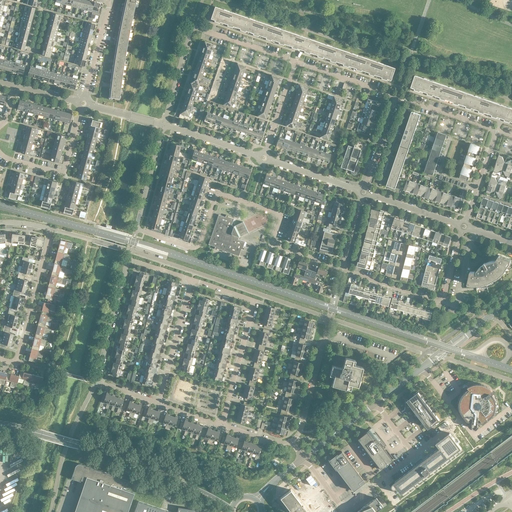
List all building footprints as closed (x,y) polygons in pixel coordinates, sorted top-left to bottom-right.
[(124,0),(123,7),(121,6),(120,11),(122,11),(120,21),(119,26),(119,30),(117,40),(115,39),(114,44),(116,44),(115,49),(114,54),(114,59),(112,69),(111,73),(109,73),(109,77),(111,78),(110,83),(109,93),(109,96),(109,97),(108,98),(109,98),(109,99),(110,99),(111,99),(112,98),(114,98),(120,99),(121,89),(121,84),(122,80),(123,70),(124,66),(125,56),(126,51),(127,47),(128,42),(130,32),(131,23),(132,18),(134,9),(136,4),(136,0),(124,0)] [(94,2),(94,3),(92,12),(91,14),(98,16),(100,9),(99,9),(100,3),(94,2)] [(211,18),(214,19),(214,21),(219,23),(219,21),(227,24),(226,26),(232,27),(232,25),(240,28),(239,30),(244,32),(245,30),(253,32),(252,34),(257,36),(258,34),(265,37),(265,39),(270,41),(271,38),(278,41),(277,43),(283,45),(283,43),(291,45),(290,48),(309,54),(310,52),(318,55),(317,57),(322,58),(323,56),(331,59),(330,61),(335,63),(336,61),(343,63),(343,65),(348,67),(349,65),(356,68),(355,70),(361,72),(361,70),(369,72),(368,74),(373,76),(374,74),(382,76),(381,79),(386,80),(387,78),(390,79),(394,68),(215,6),(211,18)] [(96,24),(83,21),(81,26),(84,27),(93,29),(93,30),(94,30),(96,24)] [(58,37),(56,36),(47,34),(45,39),(54,41),(57,42),(58,37)] [(204,41),(203,47),(211,50),(213,44),(204,41)] [(211,50),(203,47),(201,52),(212,56),(213,52),(211,51),(212,50),(211,50)] [(212,56),(201,52),(199,57),(208,60),(208,62),(210,62),(211,60),(210,59),(210,58),(211,59),(212,56)] [(85,61),(76,58),(74,64),(84,66),(86,61),(85,60),(85,61)] [(206,65),(197,62),(196,67),(204,70),(206,65)] [(246,66),(237,63),(235,68),(245,71),(244,73),(246,74),(247,71),(244,70),(246,66)] [(204,70),(196,67),(194,72),(202,75),(204,70)] [(245,71),(235,68),(233,74),(242,77),(243,73),(244,73),(245,71)] [(202,75),(194,72),(192,78),(201,80),(202,75)] [(242,77),(233,74),(232,79),(241,82),(241,83),(243,84),(244,81),(241,80),(242,77)] [(280,78),(271,75),(269,80),(278,83),(280,78)] [(415,88),(415,90),(420,92),(421,90),(428,93),(427,94),(433,96),(433,94),(441,97),(440,99),(446,101),(446,99),(454,101),(453,103),(458,105),(459,103),(467,106),(466,108),(471,109),(472,107),(479,110),(479,112),(484,114),(485,112),(493,115),(492,116),(510,123),(510,121),(511,121),(511,108),(424,78),(415,75),(411,87),(415,88)] [(77,79),(72,78),(70,87),(69,87),(75,89),(77,79)] [(201,80),(192,78),(190,83),(199,86),(201,80)] [(241,82),(232,79),(230,84),(238,87),(241,88),(243,84),(241,83),(241,82)] [(278,83),(269,80),(267,85),(276,88),(278,83)] [(199,86),(190,83),(189,88),(197,91),(199,86)] [(308,87),(299,84),(298,90),(306,93),(308,87)] [(198,91),(197,91),(189,88),(187,93),(195,96),(197,92),(198,91)] [(237,92),(228,89),(226,94),(235,97),(237,92)] [(274,93),(266,90),(265,90),(264,91),(262,91),(261,95),(264,96),(272,99),(274,93)] [(306,93),(298,90),(296,95),(304,98),(306,93)] [(195,96),(187,93),(185,98),(194,101),(195,96)] [(235,97),(226,94),(225,100),(233,102),(235,97)] [(342,99),(333,96),(332,101),(340,104),(342,99)] [(368,97),(367,99),(366,102),(368,103),(367,108),(375,111),(378,104),(375,103),(376,102),(370,100),(371,98),(368,97)] [(194,101),(185,98),(183,103),(192,106),(194,101)] [(303,103),(294,100),(292,105),(301,108),(303,103)] [(271,104),(262,101),(260,106),(269,109),(271,104)] [(340,104),(332,101),(330,107),(338,110),(340,104)] [(192,106),(183,103),(182,108),(190,111),(192,106)] [(269,109),(260,106),(259,111),(267,114),(269,109)] [(190,111),(182,108),(180,114),(188,117),(190,111)] [(375,111),(367,108),(365,113),(374,116),(375,113),(377,114),(377,113),(378,112),(375,111)] [(299,113),(291,110),(289,115),(297,118),(299,113)] [(204,121),(209,123),(212,114),(207,112),(204,121)] [(337,115),(328,112),(326,117),(335,120),(337,115)] [(361,118),(372,121),(372,122),(374,122),(375,120),(374,120),(375,120),(373,119),(374,116),(365,113),(363,112),(361,118)] [(412,112),(387,185),(390,186),(390,187),(391,187),(392,187),(392,186),(392,187),(395,188),(420,115),(412,112)] [(217,116),(212,114),(209,123),(214,124),(217,116)] [(297,118),(289,115),(287,121),(295,124),(296,124),(297,122),(296,121),(297,118)] [(223,118),(217,116),(214,124),(220,126),(223,118)] [(228,119),(223,118),(220,126),(225,128),(228,119)] [(372,121),(361,118),(359,123),(361,123),(370,126),(370,127),(372,127),(373,126),(373,125),(371,124),(372,122),(372,121)] [(233,121),(228,119),(225,128),(230,130),(233,121)] [(234,119),(233,121),(230,130),(235,131),(238,123),(239,121),(234,119)] [(244,122),(243,125),(240,133),(245,135),(248,126),(249,124),(244,122)] [(333,125),(325,122),(323,127),(331,130),(333,125)] [(369,129),(370,127),(370,126),(361,123),(359,123),(359,122),(356,131),(367,135),(368,135),(369,132),(370,132),(371,131),(371,130),(369,129)] [(243,125),(238,123),(235,131),(240,133),(243,125)] [(253,128),(248,126),(245,135),(250,137),(253,128)] [(320,126),(319,130),(318,130),(317,133),(320,133),(320,132),(321,133),(330,135),(331,130),(323,127),(320,126)] [(258,130),(253,128),(250,137),(256,138),(258,130)] [(264,132),(258,130),(256,138),(261,140),(264,132)] [(447,135),(438,132),(436,138),(444,141),(446,138),(448,139),(448,138),(448,137),(448,136),(446,135),(447,135)] [(284,139),(279,137),(276,145),(281,147),(284,139)] [(444,141),(436,138),(434,144),(443,147),(444,144),(446,144),(446,143),(446,142),(446,141),(444,141)] [(289,140),(284,139),(281,147),(286,149),(289,140)] [(294,142),(289,140),(286,149),(291,151),(294,142)] [(299,144),(294,142),(291,151),(297,152),(299,144)] [(300,142),(299,144),(297,152),(302,154),(305,146),(305,143),(300,142)] [(480,146),(471,143),(469,149),(478,152),(479,149),(481,150),(482,149),(482,148),(481,148),(481,147),(480,147),(480,146)] [(443,147),(434,144),(432,149),(441,152),(442,149),(444,150),(444,149),(444,148),(444,147),(443,147)] [(346,149),(344,156),(349,158),(353,147),(346,145),(346,149)] [(310,148),(305,146),(302,154),(307,156),(310,148)] [(361,150),(353,147),(349,158),(358,161),(358,160),(359,157),(360,153),(361,150)] [(315,149),(310,148),(307,156),(312,158),(315,149)] [(320,151),(315,149),(312,158),(317,160),(320,151)] [(441,152),(432,149),(430,155),(439,158),(440,155),(442,156),(443,154),(442,153),(441,152)] [(478,152),(469,149),(467,155),(476,158),(477,155),(479,156),(480,154),(479,153),(478,152)] [(191,159),(196,161),(199,152),(194,150),(191,159)] [(325,153),(320,151),(317,160),(322,161),(325,153)] [(204,154),(199,152),(196,161),(201,163),(204,154)] [(331,155),(325,153),(322,161),(328,163),(331,155)] [(210,156),(204,154),(201,163),(207,164),(210,156)] [(439,158),(430,155),(428,161),(437,164),(438,161),(440,161),(441,160),(441,159),(440,159),(440,158),(439,158)] [(476,158),(467,155),(465,161),(474,164),(475,161),(477,161),(478,160),(478,159),(477,159),(477,158),(476,158)] [(215,157),(210,156),(207,164),(212,166),(215,157)] [(349,158),(344,156),(342,161),(341,162),(341,163),(341,164),(341,165),(340,167),(346,169),(349,158)] [(498,156),(496,163),(504,166),(505,163),(502,157),(498,156)] [(220,159),(215,157),(212,166),(217,168),(220,159)] [(358,161),(349,158),(346,169),(348,170),(351,170),(351,171),(350,172),(351,174),(352,175),(354,175),(355,174),(356,173),(356,171),(356,170),(354,169),(357,162),(358,162),(358,161)] [(225,161),(220,159),(217,168),(222,170),(225,161)] [(230,163),(225,161),(222,170),(227,172),(230,163)] [(437,164),(428,161),(426,166),(435,169),(436,166),(438,167),(439,166),(439,165),(438,164),(437,164)] [(474,164),(465,161),(463,166),(472,169),(473,166),(475,167),(476,166),(476,165),(475,164),(474,164)] [(235,164),(230,163),(227,172),(232,173),(235,164)] [(504,166),(496,163),(493,171),(497,173),(497,172),(502,170),(504,166)] [(240,166),(235,164),(232,173),(237,175),(240,166)] [(245,168),(240,166),(237,175),(242,177),(245,168)] [(435,169),(426,166),(424,172),(433,175),(434,172),(436,173),(437,171),(437,170),(436,170),(435,169)] [(472,169),(463,166),(461,172),(470,175),(471,172),(473,173),(474,171),(474,170),(473,170),(472,169)] [(511,169),(504,166),(502,170),(505,175),(505,176),(509,177),(511,169)] [(251,170),(245,168),(242,177),(248,179),(251,170)] [(14,173),(15,174),(14,177),(23,179),(24,173),(12,170),(12,172),(14,173)] [(470,175),(461,172),(459,178),(468,181),(469,178),(471,178),(472,177),(472,176),(471,176),(471,175),(470,175)] [(209,178),(200,175),(198,181),(207,184),(209,178)] [(271,177),(266,175),(263,184),(268,186),(271,177)] [(491,176),(489,184),(496,187),(498,183),(495,178),(491,176)] [(276,178),(271,177),(268,186),(273,187),(276,178)] [(281,180),(276,178),(273,187),(278,189),(281,180)] [(287,182),(281,180),(278,189),(283,191),(287,182)] [(403,190),(409,192),(413,182),(407,180),(403,190)] [(503,181),(498,183),(496,187),(504,190),(507,182),(503,180),(503,181)] [(207,184),(198,181),(196,186),(205,189),(207,184)] [(292,184),(287,182),(283,191),(289,193),(292,184)] [(418,184),(413,182),(409,192),(415,194),(418,184)] [(297,185),(292,184),(289,193),(294,194),(297,185)] [(424,186),(418,184),(415,194),(421,196),(424,186)] [(496,187),(489,184),(486,192),(490,194),(490,193),(495,191),(496,187)] [(302,187),(297,185),(294,194),(299,196),(302,187)] [(205,189),(196,186),(195,191),(204,194),(205,189)] [(430,188),(424,186),(421,196),(426,198),(430,188)] [(307,189),(302,187),(299,196),(304,198),(307,189)] [(504,190),(496,187),(495,191),(498,196),(502,198),(504,190)] [(435,190),(430,188),(426,198),(432,200),(435,190)] [(312,191),(307,189),(304,198),(309,200),(312,191)] [(441,192),(435,190),(432,200),(438,202),(441,192)] [(204,194),(195,191),(193,196),(202,199),(204,194)] [(317,192),(312,191),(309,200),(314,201),(317,192)] [(323,194),(317,192),(314,201),(320,203),(323,194)] [(447,194),(441,192),(438,202),(443,204),(447,194)] [(452,196),(447,194),(443,204),(449,206),(452,196)] [(202,199),(193,196),(191,201),(200,204),(202,199)] [(458,198),(452,196),(449,206),(455,208),(458,198)] [(464,200),(458,198),(455,208),(461,210),(464,200)] [(483,198),(476,217),(481,219),(483,215),(479,214),(481,208),(485,210),(488,199),(483,198)] [(334,202),(333,207),(343,210),(343,207),(342,206),(343,204),(341,204),(342,201),(336,199),(335,202),(334,202)] [(493,201),(488,199),(485,210),(483,215),(481,219),(487,221),(488,217),(484,216),(486,210),(490,211),(493,201)] [(200,204),(191,201),(189,206),(198,209),(200,204)] [(498,203),(493,201),(490,211),(488,217),(487,221),(492,222),(493,219),(489,218),(491,211),(495,213),(498,203)] [(503,205),(498,203),(495,213),(493,219),(492,222),(497,224),(498,221),(494,219),(496,213),(500,215),(503,205)] [(509,206),(503,205),(500,215),(498,221),(497,224),(502,226),(503,222),(499,221),(502,215),(505,217),(509,206)] [(198,209),(189,206),(188,212),(197,215),(198,209)] [(511,213),(511,207),(509,206),(505,217),(503,222),(502,226),(507,228),(508,224),(504,223),(507,217),(510,219),(511,213)] [(305,211),(296,208),(294,214),(303,217),(305,211)] [(197,215),(188,212),(186,217),(195,220),(197,215)] [(303,217),(294,214),(292,219),(301,222),(303,217)] [(211,236),(210,236),(209,238),(210,239),(208,244),(215,247),(214,249),(217,250),(217,249),(222,251),(222,252),(224,253),(225,251),(230,253),(230,254),(232,255),(233,254),(238,256),(241,249),(243,250),(244,248),(243,247),(245,241),(238,239),(239,237),(248,233),(243,222),(233,226),(231,225),(234,219),(228,217),(228,216),(226,215),(225,217),(218,215),(216,220),(215,220),(214,222),(215,223),(214,228),(212,228),(212,230),(213,231),(211,236)] [(195,220),(186,217),(184,222),(193,225),(195,220)] [(338,220),(330,218),(329,223),(325,222),(324,225),(331,227),(332,224),(337,225),(338,220)] [(391,228),(396,229),(400,219),(395,218),(391,228)] [(301,222),(292,219),(291,224),(300,227),(301,222)] [(405,221),(400,219),(396,229),(402,231),(405,221)] [(410,223),(405,221),(402,231),(407,233),(410,223)] [(160,224),(151,222),(149,227),(151,228),(151,230),(158,232),(160,224)] [(193,225),(184,222),(182,227),(191,230),(193,225)] [(415,225),(410,223),(407,233),(412,235),(415,225)] [(300,227),(291,224),(289,229),(298,232),(300,227)] [(420,226),(415,225),(412,235),(411,236),(417,238),(417,236),(420,226)] [(322,233),(323,234),(322,237),(334,240),(336,235),(337,235),(338,235),(339,232),(331,230),(331,227),(327,226),(326,228),(323,228),(322,233)] [(426,228),(420,226),(417,236),(422,238),(426,228)] [(191,230),(182,227),(181,232),(190,235),(191,230)] [(431,230),(426,228),(422,238),(427,240),(431,230)] [(298,232),(289,229),(287,234),(296,237),(298,232)] [(436,232),(431,230),(427,240),(432,242),(436,232)] [(2,234),(2,233),(0,232),(0,243),(5,243),(5,245),(8,245),(8,239),(5,239),(5,234),(2,234)] [(190,235),(181,232),(179,237),(188,240),(190,235)] [(441,233),(436,232),(432,242),(437,243),(441,233)] [(19,233),(16,233),(15,234),(12,234),(12,239),(8,239),(8,245),(11,245),(12,243),(17,244),(19,233)] [(22,234),(19,233),(17,244),(23,244),(23,247),(26,247),(27,241),(24,240),(25,235),(22,235),(22,234)] [(446,235),(441,233),(437,243),(443,245),(446,235)] [(296,237),(287,234),(285,239),(294,242),(296,237)] [(451,237),(446,235),(443,245),(448,247),(451,237)] [(38,237),(35,236),(35,238),(32,237),(31,242),(27,241),(26,247),(29,248),(30,246),(35,247),(38,237)] [(41,238),(38,237),(35,247),(41,249),(44,240),(41,239),(41,238)] [(334,240),(322,237),(321,243),(333,246),(334,240)] [(388,241),(387,244),(387,245),(393,246),(391,253),(398,254),(401,243),(388,239),(388,241)] [(72,243),(60,240),(57,252),(64,254),(66,248),(70,249),(72,243)] [(333,246),(321,243),(319,252),(332,256),(333,252),(332,251),(333,246)] [(409,245),(406,257),(413,258),(415,250),(418,251),(419,247),(409,245)] [(264,266),(265,262),(267,257),(264,256),(266,251),(261,249),(257,259),(260,260),(259,264),(264,266)] [(391,253),(385,251),(384,256),(390,258),(388,264),(395,266),(398,254),(391,253)] [(69,255),(64,254),(57,252),(54,263),(66,267),(69,255)] [(269,252),(267,257),(265,262),(268,263),(267,267),(272,269),(273,265),(275,260),(272,259),(274,254),(269,252)] [(277,254),(275,260),(273,265),(276,266),(275,270),(280,272),(281,268),(283,262),(280,261),(282,256),(277,255),(277,254)] [(429,255),(428,259),(441,264),(442,258),(429,255)] [(489,262),(487,262),(485,263),(484,260),(482,261),(484,264),(481,266),(480,265),(477,268),(478,269),(476,271),(470,271),(469,274),(466,288),(477,288),(487,288),(486,284),(489,283),(498,278),(504,272),(510,263),(511,259),(499,255),(495,261),(492,261),(489,262)] [(27,258),(23,257),(22,260),(23,261),(22,266),(31,269),(33,263),(28,262),(29,259),(27,258)] [(285,257),(283,262),(281,268),(284,268),(282,273),(288,274),(291,265),(288,264),(290,259),(285,257)] [(413,258),(406,257),(403,268),(410,270),(413,258)] [(424,262),(424,264),(427,265),(440,268),(441,264),(428,259),(425,258),(424,262)] [(305,270),(303,276),(306,277),(309,270),(306,269),(308,264),(299,261),(297,267),(298,267),(298,268),(299,268),(305,270)] [(371,265),(360,262),(359,266),(365,268),(365,269),(369,270),(369,269),(370,269),(371,265)] [(66,267),(54,263),(51,275),(63,278),(65,269),(66,267)] [(388,264),(382,263),(381,268),(387,269),(385,275),(392,278),(395,266),(388,264)] [(440,268),(427,265),(425,270),(430,272),(438,274),(439,273),(440,270),(439,269),(440,268)] [(31,269),(22,266),(20,272),(19,272),(18,275),(24,276),(25,273),(29,275),(31,269)] [(317,272),(314,271),(311,279),(314,280),(316,274),(322,276),(323,277),(323,276),(325,277),(327,271),(318,268),(317,272)] [(410,270),(403,268),(400,280),(407,283),(408,278),(413,279),(414,275),(409,273),(410,270)] [(311,270),(309,270),(306,277),(303,276),(294,273),(291,284),(296,285),(296,283),(297,284),(297,282),(298,279),(307,282),(311,270)] [(314,271),(311,270),(307,282),(317,285),(315,289),(315,288),(314,290),(315,290),(314,292),(319,293),(322,286),(323,283),(314,280),(311,279),(314,271)] [(430,272),(425,270),(422,281),(435,285),(438,274),(430,272)] [(136,275),(135,280),(144,282),(146,275),(139,273),(139,276),(136,275)] [(24,276),(18,275),(17,278),(18,278),(17,284),(26,287),(28,281),(23,279),(24,276)] [(63,278),(51,275),(48,287),(55,288),(56,283),(65,285),(66,281),(67,279),(63,278)] [(144,282),(135,280),(134,285),(136,285),(135,288),(142,289),(144,282)] [(169,281),(167,288),(175,291),(176,287),(178,287),(179,284),(169,281)] [(435,285),(422,281),(421,285),(434,290),(435,285)] [(26,287),(17,284),(15,290),(14,289),(13,293),(19,294),(20,291),(25,293),(26,287)] [(355,285),(351,284),(350,287),(347,286),(346,292),(349,292),(349,293),(356,295),(358,287),(355,286),(355,285)] [(358,286),(358,287),(356,295),(355,295),(362,297),(364,289),(362,288),(362,287),(358,286)] [(60,290),(55,288),(48,287),(45,298),(48,299),(52,300),(53,295),(58,296),(60,290)] [(142,289),(135,288),(135,291),(133,290),(131,294),(140,297),(142,289)] [(175,291),(167,288),(165,296),(175,298),(176,295),(174,295),(175,291)] [(364,288),(364,289),(362,297),(362,298),(369,299),(371,291),(368,291),(368,289),(364,288)] [(371,291),(369,299),(367,304),(371,305),(372,302),(371,302),(372,301),(375,302),(377,294),(375,293),(375,292),(371,291)] [(19,294),(13,293),(12,296),(14,296),(12,302),(21,304),(23,298),(19,297),(19,294)] [(377,293),(377,294),(375,302),(382,304),(384,296),(381,295),(381,294),(377,293)] [(140,297),(131,294),(130,299),(132,300),(132,302),(138,304),(140,297)] [(384,295),(384,296),(382,304),(389,306),(391,298),(388,297),(388,296),(384,295)] [(175,298),(165,296),(163,303),(172,305),(173,301),(174,302),(175,298)] [(199,300),(198,304),(207,307),(209,299),(199,297),(198,300),(199,300)] [(390,307),(397,309),(399,301),(396,300),(396,299),(392,298),(390,307)] [(399,300),(399,301),(397,309),(397,310),(403,311),(405,303),(403,302),(403,301),(399,300)] [(9,307),(8,311),(10,311),(15,312),(16,313),(17,310),(20,310),(21,304),(12,302),(11,308),(9,307)] [(46,303),(44,302),(41,314),(47,316),(49,310),(54,312),(56,306),(51,304),(46,303)] [(138,304),(132,302),(131,305),(129,304),(128,309),(136,311),(138,304)] [(405,302),(405,303),(403,311),(403,312),(410,313),(412,305),(409,305),(410,303),(405,302)] [(172,305),(163,303),(161,310),(171,313),(172,310),(170,309),(172,305)] [(207,307),(198,304),(197,308),(196,308),(195,311),(205,314),(207,307)] [(231,305),(229,313),(238,315),(239,311),(240,311),(241,308),(231,305)] [(281,307),(275,305),(274,308),(266,306),(265,310),(264,309),(263,312),(265,312),(273,314),(274,311),(279,312),(281,307)] [(412,305),(410,313),(410,314),(416,316),(419,308),(418,308),(416,307),(416,306),(412,305)] [(419,307),(418,308),(419,308),(416,316),(423,318),(425,310),(422,309),(423,308),(419,307)] [(136,311),(128,309),(126,314),(128,314),(128,317),(134,318),(136,311)] [(425,309),(425,310),(423,318),(430,320),(432,312),(429,311),(429,310),(425,309)] [(171,313),(161,310),(159,317),(168,320),(169,316),(170,316),(171,313)] [(10,311),(8,311),(8,314),(9,314),(7,320),(17,322),(18,316),(14,315),(15,312),(10,311)] [(205,314),(195,311),(194,315),(195,315),(194,319),(203,321),(205,314)] [(265,312),(264,315),(263,315),(262,318),(263,318),(272,320),(273,317),(278,318),(278,316),(273,314),(265,312)] [(238,315),(229,313),(227,320),(237,323),(238,319),(237,319),(238,315)] [(52,317),(47,316),(41,314),(38,326),(44,328),(46,322),(51,323),(52,317)] [(311,318),(305,316),(304,319),(303,323),(298,322),(298,324),(303,325),(311,328),(312,324),(314,325),(314,322),(313,322),(310,321),(311,318)] [(134,318),(128,317),(127,320),(125,319),(124,323),(132,326),(134,318)] [(168,320),(159,317),(157,325),(167,327),(168,324),(167,324),(168,320)] [(263,318),(262,321),(261,321),(260,323),(262,324),(264,325),(263,328),(269,329),(270,326),(271,323),(276,324),(277,321),(272,320),(263,318)] [(203,321),(194,319),(193,323),(192,323),(191,326),(200,328),(201,328),(203,321)] [(17,322),(7,320),(6,326),(4,325),(4,328),(10,330),(11,327),(15,328),(17,322)] [(237,323),(227,320),(225,327),(234,330),(235,326),(236,326),(237,323)] [(132,326),(124,323),(123,328),(125,329),(124,331),(130,333),(132,326)] [(167,327),(157,325),(155,332),(164,334),(165,330),(166,331),(167,327)] [(303,325),(302,329),(297,327),(296,330),(301,331),(310,333),(311,330),(312,330),(313,328),(311,328),(303,325)] [(49,329),(44,328),(38,326),(34,337),(41,339),(43,334),(48,335),(49,329)] [(200,328),(191,326),(190,329),(191,330),(190,334),(199,336),(201,328),(200,328)] [(234,330),(225,327),(223,335),(233,337),(234,334),(233,334),(234,330)] [(10,330),(4,328),(3,332),(4,332),(3,338),(12,340),(14,334),(9,333),(10,330)] [(259,334),(258,337),(272,341),(272,338),(268,337),(268,333),(269,330),(263,329),(262,332),(260,331),(258,331),(258,333),(259,334)] [(130,333),(124,331),(123,334),(121,334),(120,338),(128,341),(130,333)] [(301,331),(300,335),(295,333),(295,336),(300,337),(299,340),(305,342),(306,339),(308,339),(309,336),(311,336),(311,334),(310,333),(301,331)] [(164,334),(155,332),(153,339),(163,342),(164,339),(163,338),(164,334)] [(199,336),(190,334),(189,338),(188,337),(187,341),(197,343),(199,336)] [(233,337),(223,335),(222,342),(230,344),(231,340),(233,340),(233,337)] [(46,340),(41,339),(34,337),(31,349),(38,351),(40,345),(45,347),(46,340)] [(272,341),(258,337),(257,340),(256,340),(255,342),(257,343),(259,344),(258,347),(264,348),(265,345),(266,342),(271,343),(272,341)] [(12,340),(3,338),(1,343),(0,343),(0,346),(5,348),(6,345),(10,346),(12,340)] [(128,341),(120,338),(119,343),(121,343),(120,346),(126,348),(128,341)] [(163,342),(153,339),(151,347),(160,349),(161,345),(162,345),(163,342)] [(305,342),(299,340),(298,343),(297,347),(292,345),(292,348),(305,351),(306,348),(307,348),(308,346),(307,345),(304,345),(305,342)] [(197,343),(187,341),(186,344),(188,344),(186,348),(195,350),(197,343)] [(230,344),(222,342),(220,349),(230,352),(230,348),(229,348),(230,344)] [(126,348),(120,346),(119,349),(117,348),(116,353),(124,355),(126,348)] [(160,349),(151,347),(150,354),(159,357),(160,353),(159,353),(160,349)] [(264,348),(258,347),(258,349),(255,349),(254,349),(253,351),(254,351),(253,355),(267,358),(268,356),(263,355),(264,351),(264,348)] [(195,350),(186,348),(185,352),(184,352),(183,355),(193,358),(195,350)] [(305,351),(292,348),(291,350),(296,351),(295,355),(294,358),(300,360),(301,357),(304,357),(305,358),(306,355),(304,355),(305,351)] [(43,352),(38,351),(31,349),(28,361),(35,363),(37,357),(42,358),(43,352)] [(230,352),(220,349),(218,356),(226,359),(227,355),(229,355),(230,352)] [(124,355),(116,353),(115,357),(117,358),(116,361),(122,362),(124,355)] [(159,357),(150,354),(148,361),(156,364),(157,359),(159,360),(159,357)] [(193,358),(183,355),(182,358),(184,359),(183,363),(191,365),(193,358)] [(267,358),(253,355),(253,358),(251,358),(250,360),(252,361),(254,362),(254,364),(260,366),(260,363),(261,363),(261,360),(266,361),(267,358)] [(226,359),(218,356),(216,364),(226,366),(227,363),(225,363),(226,359)] [(345,357),(345,359),(342,367),(341,366),(341,368),(332,365),(329,375),(334,376),(331,385),(350,390),(352,384),(358,386),(363,367),(354,364),(355,361),(355,360),(348,358),(345,357)] [(300,360),(294,358),(294,361),(293,361),(293,364),(288,363),(287,366),(301,369),(302,366),(303,366),(304,364),(302,363),(300,362),(300,360)] [(122,362),(116,361),(115,363),(113,363),(112,367),(121,370),(122,362)] [(156,364),(148,361),(146,369),(156,371),(156,368),(155,367),(156,364)] [(191,365),(183,363),(182,367),(180,366),(179,370),(189,372),(191,365)] [(226,366),(216,364),(214,371),(222,373),(223,369),(225,370),(226,366)] [(260,366),(254,364),(253,367),(250,367),(249,366),(248,369),(250,369),(249,373),(262,376),(263,374),(258,373),(259,369),(260,366)] [(301,369),(287,366),(286,368),(291,369),(290,373),(290,376),(296,377),(297,375),(299,375),(300,375),(301,373),(300,373),(301,369)] [(121,370),(112,367),(111,372),(113,372),(112,375),(119,377),(121,370)] [(156,371),(146,369),(144,376),(152,378),(153,374),(155,374),(156,371)] [(31,374),(20,371),(18,376),(19,376),(18,378),(24,380),(22,385),(28,386),(30,381),(32,374),(31,374)] [(222,373),(214,371),(212,378),(222,381),(223,378),(221,377),(222,373)] [(7,373),(5,380),(11,381),(9,386),(16,388),(18,378),(19,376),(18,376),(7,373)] [(262,376),(249,373),(248,376),(246,376),(246,378),(247,379),(250,379),(249,382),(255,384),(256,381),(257,377),(262,379),(262,376)] [(32,374),(30,381),(28,386),(40,389),(43,377),(32,374)] [(152,378),(144,376),(142,383),(152,386),(153,382),(151,382),(152,378)] [(296,377),(290,376),(289,379),(288,382),(283,381),(282,384),(296,387),(297,384),(298,384),(299,382),(298,381),(295,380),(296,377)] [(255,384),(249,382),(248,385),(246,385),(245,385),(244,384),(243,387),(245,387),(244,391),(258,394),(258,392),(253,390),(254,387),(255,384)] [(467,387),(468,389),(469,389),(466,391),(465,391),(465,392),(464,393),(463,394),(462,395),(461,396),(461,397),(460,398),(460,400),(459,401),(459,402),(459,404),(459,405),(459,406),(459,408),(459,409),(459,410),(460,411),(460,412),(461,413),(461,414),(462,415),(462,416),(463,416),(464,417),(463,417),(464,417),(465,418),(465,419),(466,419),(467,420),(468,421),(469,422),(470,422),(471,423),(472,423),(472,426),(474,429),(478,426),(478,424),(479,424),(480,424),(481,424),(483,423),(484,423),(485,422),(486,422),(487,421),(488,420),(489,419),(489,420),(490,419),(491,418),(492,417),(493,416),(494,415),(494,414),(495,413),(495,412),(496,410),(496,409),(496,408),(496,406),(496,405),(496,404),(496,403),(496,402),(496,401),(496,400),(495,399),(495,398),(494,397),(494,396),(493,395),(493,394),(493,395),(491,392),(492,391),(493,391),(492,390),(492,391),(491,390),(490,389),(489,388),(488,387),(489,387),(488,387),(487,386),(486,386),(485,385),(483,385),(484,384),(483,384),(483,385),(482,384),(480,384),(479,384),(478,384),(478,383),(478,384),(476,384),(475,384),(474,384),(472,385),(472,384),(472,385),(471,385),(470,386),(469,387),(468,387),(467,387)] [(296,387),(282,384),(282,386),(287,387),(286,391),(285,394),(291,395),(292,392),(294,393),(296,393),(296,391),(295,390),(296,387)] [(258,394),(244,391),(243,394),(242,394),(241,396),(242,396),(242,397),(245,397),(244,400),(250,402),(251,399),(252,395),(257,397),(258,394)] [(107,392),(103,401),(101,400),(100,401),(99,406),(101,407),(103,402),(107,403),(105,408),(107,409),(109,404),(112,396),(109,395),(109,393),(107,392)] [(439,420),(418,392),(409,400),(411,402),(412,403),(411,404),(412,405),(413,405),(414,406),(412,408),(426,427),(426,426),(428,425),(430,427),(439,420)] [(112,394),(112,396),(109,404),(112,405),(111,410),(113,411),(115,406),(118,398),(114,397),(115,395),(112,394)] [(291,395),(285,394),(284,397),(283,400),(278,399),(278,401),(291,405),(292,402),(294,402),(294,399),(293,399),(290,398),(291,395)] [(118,396),(118,398),(115,406),(118,407),(117,412),(119,413),(121,408),(123,409),(126,403),(123,402),(124,400),(120,399),(121,397),(118,396)] [(128,404),(126,403),(123,409),(130,411),(128,416),(131,417),(135,404),(132,402),(132,401),(130,400),(128,404)] [(250,403),(244,401),(243,404),(241,403),(240,407),(238,407),(237,409),(239,410),(248,412),(248,409),(253,410),(254,407),(249,406),(250,403)] [(291,405),(278,401),(277,404),(282,405),(281,409),(280,412),(287,413),(287,410),(290,411),(291,411),(292,409),(291,408),(291,405)] [(139,405),(135,404),(131,417),(133,418),(135,413),(141,415),(143,409),(140,408),(142,404),(139,404),(139,405)] [(147,423),(149,423),(154,410),(151,409),(151,408),(149,407),(147,411),(144,410),(142,416),(149,418),(147,423)] [(157,411),(154,410),(149,423),(152,424),(154,419),(160,422),(162,416),(159,415),(160,411),(158,410),(157,411)] [(239,410),(238,413),(237,413),(236,415),(237,415),(246,418),(247,414),(252,416),(253,413),(248,412),(239,410)] [(287,413),(280,412),(280,415),(279,418),(274,417),(273,419),(278,421),(287,423),(288,419),(289,420),(290,417),(288,417),(286,416),(287,413)] [(165,417),(162,416),(160,422),(166,424),(164,429),(167,429),(172,416),(168,415),(169,414),(166,413),(165,417)] [(237,415),(236,419),(235,418),(234,421),(236,421),(244,424),(245,420),(250,421),(251,419),(246,418),(237,415)] [(175,417),(172,416),(167,429),(169,430),(171,425),(177,428),(179,422),(177,421),(178,417),(175,416),(175,417)] [(186,436),(187,431),(190,423),(187,421),(187,420),(185,419),(184,423),(181,422),(179,428),(185,430),(183,435),(186,436)] [(191,421),(190,423),(187,431),(191,432),(189,437),(191,438),(193,433),(196,424),(193,423),(193,422),(191,421)] [(278,421),(277,424),(272,423),(272,425),(277,426),(285,429),(286,425),(287,426),(288,423),(287,423),(278,421)] [(197,423),(196,424),(193,433),(197,434),(195,439),(197,440),(199,435),(202,436),(204,430),(201,429),(202,426),(199,425),(199,424),(197,423)] [(277,426),(276,430),(271,428),(270,431),(275,432),(284,435),(285,431),(286,431),(287,429),(285,429),(277,426)] [(207,431),(204,430),(202,436),(205,437),(208,438),(207,443),(209,444),(214,430),(210,429),(211,428),(208,427),(208,428),(207,431)] [(217,432),(214,430),(209,444),(211,445),(213,440),(217,441),(219,442),(221,436),(219,435),(219,432),(220,431),(217,430),(217,432)] [(377,442),(368,430),(357,439),(380,469),(393,459),(387,450),(385,451),(384,450),(378,441),(377,442)] [(450,433),(449,434),(436,443),(439,448),(438,450),(424,460),(422,461),(418,465),(417,464),(415,467),(402,476),(395,481),(396,482),(393,484),(393,485),(392,485),(392,486),(392,487),(393,487),(393,488),(394,488),(394,489),(395,489),(396,488),(397,488),(401,494),(461,448),(450,433)] [(225,449),(228,450),(232,437),(229,436),(230,434),(227,434),(227,435),(226,435),(226,437),(223,436),(221,442),(224,443),(227,445),(225,449)] [(236,438),(232,437),(228,450),(230,451),(232,446),(235,447),(238,448),(240,442),(237,441),(238,439),(239,437),(236,437),(236,438)] [(243,443),(240,442),(238,448),(241,449),(245,451),(243,455),(245,456),(247,451),(250,443),(247,442),(247,440),(245,440),(244,441),(243,443)] [(250,441),(250,443),(247,451),(250,452),(249,457),(251,458),(253,453),(256,445),(255,445),(252,444),(253,442),(250,441)] [(256,443),(255,445),(256,445),(253,453),(256,454),(254,459),(260,461),(262,455),(259,454),(261,447),(258,446),(258,444),(256,443)] [(362,479),(341,451),(335,456),(336,456),(331,460),(335,465),(334,466),(337,470),(340,474),(341,475),(353,491),(364,482),(362,479)] [(75,467),(71,478),(80,482),(82,478),(82,479),(84,480),(85,479),(74,511),(127,511),(134,493),(123,489),(124,488),(124,489),(125,489),(126,488),(125,488),(125,487),(124,487),(127,488),(130,481),(90,467),(90,468),(85,466),(86,466),(81,464),(80,464),(79,464),(78,464),(77,465),(76,465),(76,466),(75,467)] [(290,490),(284,494),(280,498),(290,511),(307,511),(303,506),(302,507),(299,504),(301,504),(290,490)] [(376,497),(373,499),(357,511),(356,511),(374,511),(382,506),(376,497)] [(195,511),(196,510),(178,507),(177,511),(170,511),(138,501),(134,511),(195,511)]
